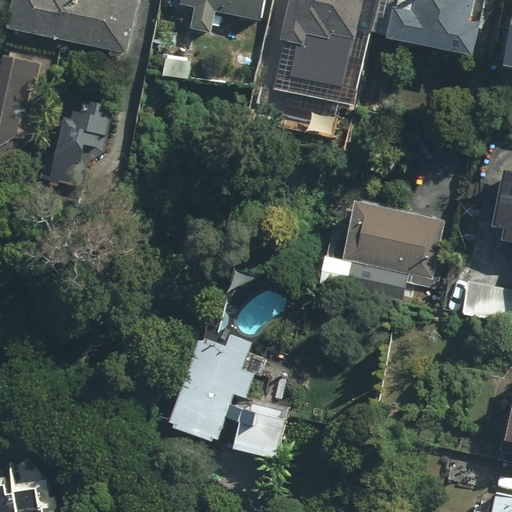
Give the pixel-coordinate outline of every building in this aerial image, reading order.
[(130,58),(140,0),(16,0),(10,37),(130,58)] [(186,0),(182,32),(217,37),(220,19),(267,25),(270,0),(186,0)] [(366,0),(289,0),(281,43),(265,40),(259,75),(282,79),(287,53),(307,57),(310,41),(357,50),(366,0)] [(393,9),(387,46),(478,61),(484,26),(471,24),(475,0),(418,0),(416,13),(393,9)] [(41,65),(1,58),(0,61),(0,186),(19,190),(41,65)] [(108,157),(118,114),(97,109),(95,117),(78,113),(68,157),(47,152),(39,185),(84,196),(94,154),(108,157)] [(511,174),(508,174),(496,225),(511,228),(511,232),(509,246),(511,246),(511,174)] [(448,222),(358,205),(346,263),(436,281),(448,222)] [(221,447),(229,423),(244,428),(239,450),(281,463),(291,412),(257,402),(255,415),(234,408),(238,396),(251,400),(259,378),(266,381),(273,362),(253,355),(256,346),(232,338),(228,349),(201,340),(171,429),(221,447)] [(0,511),(55,511),(52,493),(10,501),(7,487),(0,488),(0,511)] [(511,511),(511,492),(498,490),(493,511),(511,511)]
